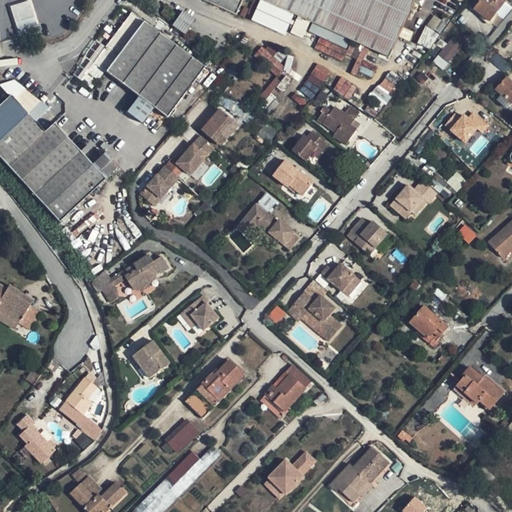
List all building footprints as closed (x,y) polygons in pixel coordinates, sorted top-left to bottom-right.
[(414,0),(202,0),(236,15),(243,0),(261,0),(330,31),(388,58),(414,0)] [(481,0),(473,10),(489,23),(506,0),(481,0)] [(39,31),(29,1),(11,7),(20,37),(39,31)] [(177,17),(165,8),(160,14),(173,23),(172,25),(185,34),(194,20),(182,11),(177,17)] [(204,68),(131,14),(107,47),(118,55),(106,72),(138,96),(125,114),(141,126),(153,108),(167,118),(204,68)] [(416,41),(428,49),(446,24),(434,15),(416,41)] [(448,63),(461,46),(451,38),(438,56),(448,63)] [(273,56),(275,54),(264,44),(253,55),(276,77),(284,67),(273,56)] [(316,63),(307,79),(321,87),(330,71),(316,63)] [(424,66),(378,122),(401,142),(447,85),(424,66)] [(475,95),(484,85),(473,76),(465,86),(475,95)] [(260,95),(266,100),(280,81),(274,77),(260,95)] [(340,77),(333,90),(349,99),(357,86),(340,77)] [(368,96),(382,107),(398,88),(385,77),(368,96)] [(511,104),(511,103),(511,83),(506,79),(496,90),(511,104)] [(45,128),(12,94),(0,106),(0,156),(59,219),(117,164),(105,151),(94,161),(54,120),(45,128)] [(260,113),(264,108),(257,104),(254,109),(260,113)] [(326,111),(320,118),(338,131),(335,135),(347,145),(359,129),(353,125),(357,120),(338,106),(331,115),(326,111)] [(217,143),(236,121),(222,109),(203,131),(217,143)] [(463,113),(449,130),(465,144),(477,129),(482,133),(490,125),(473,111),(467,117),(463,113)] [(455,113),(444,125),(448,129),(459,116),(455,113)] [(217,143),(219,144),(238,122),(236,121),(217,143)] [(238,122),(219,144),(221,146),(240,124),(238,122)] [(322,150),(326,143),(310,131),(305,137),(302,136),(291,151),(304,161),(317,146),(322,150)] [(190,176),(214,147),(201,136),(177,165),(190,176)] [(303,196),(313,182),(299,171),(298,172),(283,161),(273,175),(287,187),(289,185),(303,196)] [(165,168),(152,183),(167,193),(179,179),(165,168)] [(428,203),(436,194),(422,181),(414,190),(411,187),(408,190),(406,188),(390,205),(399,213),(405,206),(411,212),(423,198),(426,201),(428,203)] [(167,193),(152,183),(141,196),(155,207),(167,193)] [(414,215),(426,201),(423,198),(411,212),(414,215)] [(275,220),(257,205),(243,222),(254,231),(258,226),(262,229),(270,235),(271,234),(277,238),(292,250),(300,239),(293,233),(295,231),(281,220),(279,222),(277,224),(274,221),(275,220)] [(405,206),(399,213),(404,219),(411,212),(405,206)] [(387,233),(376,223),(372,226),(370,224),(362,218),(351,231),(358,237),(354,242),(363,250),(369,242),(375,248),(387,233)] [(511,221),(488,243),(501,259),(511,248),(511,221)] [(254,231),(243,222),(239,227),(250,236),(254,231)] [(468,244),(475,237),(465,226),(458,234),(468,244)] [(270,235),(262,229),(259,232),(273,244),(277,238),(271,234),(270,235)] [(391,236),(387,233),(375,248),(378,251),(391,236)] [(369,242),(363,250),(368,254),(375,248),(369,242)] [(148,257),(134,266),(136,270),(125,277),(127,279),(134,290),(137,291),(140,290),(151,283),(149,280),(160,273),(161,274),(168,269),(161,258),(153,263),(148,257)] [(337,273),(343,266),(340,263),(334,271),(337,273)] [(136,270),(134,266),(110,280),(114,287),(127,279),(125,277),(136,270)] [(359,280),(343,266),(337,273),(334,271),(328,266),(321,273),(341,290),(347,284),(352,288),(359,280)] [(99,287),(110,280),(105,272),(95,279),(99,287)] [(114,287),(110,280),(99,287),(106,297),(116,291),(114,287)] [(0,312),(18,323),(29,330),(40,313),(29,305),(21,300),(24,295),(8,286),(7,289),(0,284),(0,312)] [(346,295),(352,288),(347,284),(341,290),(346,295)] [(116,291),(106,297),(109,303),(118,298),(117,291),(116,291)] [(303,292),(293,303),(304,312),(325,331),(321,335),(327,341),(340,325),(328,314),(333,307),(319,295),(314,301),(303,292)] [(21,300),(29,305),(32,299),(25,294),(24,295),(21,300)] [(204,296),(188,309),(199,324),(205,331),(220,319),(208,304),(210,303),(204,296)] [(304,312),(293,303),(287,310),(297,320),(304,312)] [(276,323),(285,314),(277,305),(268,315),(276,323)] [(434,344),(448,328),(423,307),(409,324),(434,344)] [(199,324),(188,309),(181,314),(193,329),(199,324)] [(0,321),(14,330),(18,323),(0,312),(0,321)] [(169,365),(153,341),(134,355),(150,378),(169,365)] [(203,419),(231,390),(230,389),(243,375),(230,361),(221,370),(219,369),(186,402),(203,419)] [(284,412),(286,410),(311,384),(292,366),(286,374),(289,377),(277,390),(273,387),(265,396),(284,412)] [(465,378),(472,370),(469,368),(463,376),(465,378)] [(483,380),(472,370),(465,378),(457,387),(477,404),(479,401),(489,410),(503,394),(484,378),(483,380)] [(33,385),(38,376),(31,372),(26,380),(33,385)] [(289,377),(286,374),(273,387),(277,390),(289,377)] [(88,400),(97,388),(85,378),(66,402),(83,415),(92,404),(91,403),(88,400)] [(100,391),(97,388),(88,400),(91,403),(100,391)] [(288,413),(286,410),(284,412),(265,396),(260,401),(281,420),(288,413)] [(55,450),(32,425),(34,423),(27,415),(17,424),(25,432),(20,436),(27,443),(25,446),(41,464),(55,450)] [(82,431),(92,440),(101,430),(90,421),(82,431)] [(199,434),(189,423),(162,450),(167,455),(172,450),(177,454),(199,434)] [(410,443),(413,440),(403,432),(399,438),(404,442),(406,440),(410,443)] [(192,453),(133,511),(163,511),(221,455),(213,447),(200,460),(192,453)] [(349,466),(336,481),(342,487),(337,491),(351,504),(359,496),(357,494),(367,483),(372,478),(374,480),(389,464),(372,448),(353,470),(349,466)] [(287,495),(305,479),(304,477),(318,463),(309,453),(295,467),(293,465),(289,469),(285,464),(271,478),(272,479),(286,494),(287,495)] [(289,469),(293,465),(289,461),(285,464),(289,469)] [(30,478),(38,485),(48,476),(41,468),(30,478)] [(78,483),(87,475),(80,468),(72,475),(78,483)] [(89,477),(80,485),(94,500),(99,496),(102,499),(106,495),(89,477)] [(286,494),(272,479),(266,484),(281,499),(286,494)] [(336,481),(330,487),(336,493),(337,491),(342,487),(336,481)] [(367,483),(357,494),(359,496),(362,498),(372,487),(369,485),(367,483)] [(94,500),(80,485),(71,494),(88,511),(105,511),(125,494),(117,485),(106,495),(102,499),(99,496),(94,500)] [(402,511),(423,511),(428,507),(414,496),(402,511)]
